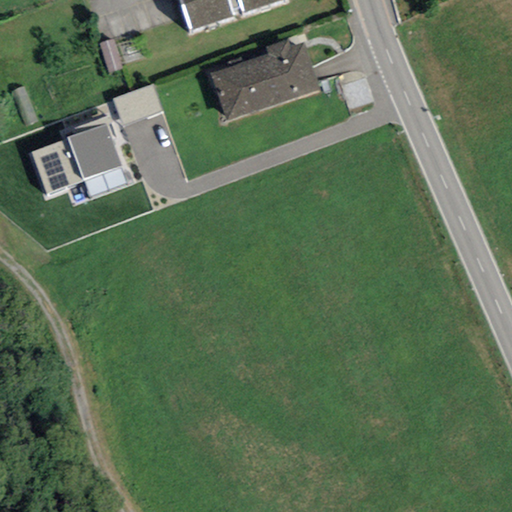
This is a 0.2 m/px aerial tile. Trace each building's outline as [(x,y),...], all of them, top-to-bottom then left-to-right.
[(185,0),(198,36),(235,22),(231,11),(244,6),(249,19),(287,5),(285,0),(185,0)] [(114,42),(100,46),(110,77),(124,73),(114,42)] [(272,56),(214,75),(227,116),(316,88),(303,47),(290,51),(288,45),(271,50),(272,56)] [(128,130),(168,115),(157,87),(117,102),(128,130)] [(109,127),(30,156),(45,197),(82,183),(90,204),(132,188),(109,127)]
